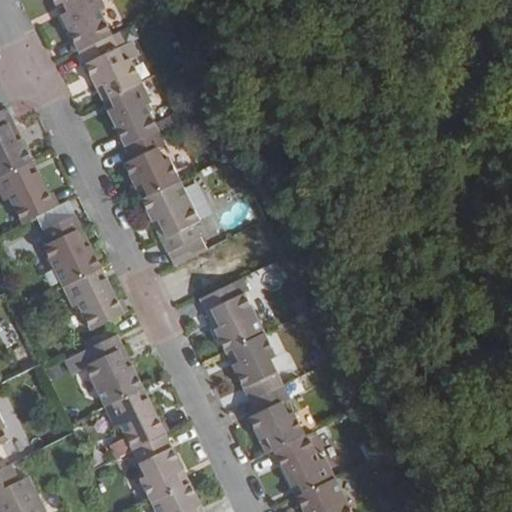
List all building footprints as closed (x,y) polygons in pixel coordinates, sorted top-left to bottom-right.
[(69,0),(57,6),(80,53),(113,37),(100,12),(106,10),(101,0),(69,0)] [(113,37),(80,53),(103,101),(141,82),(131,60),(125,63),(118,48),(113,37)] [(132,42),(118,48),(125,63),(131,60),(139,57),(132,42)] [(151,103),(141,82),(103,101),(126,148),(159,132),(146,106),(151,103)] [(7,110),(0,113),(0,179),(34,164),(11,118),(7,110)] [(165,144),(159,132),(126,148),(132,160),(124,164),(142,201),(180,182),(169,160),(164,162),(158,148),(165,144)] [(34,164),(0,179),(0,191),(7,206),(13,203),(24,226),(56,210),(34,164)] [(200,223),(180,182),(142,201),(168,255),(201,239),(195,225),(200,223)] [(46,247),(65,288),(102,271),(76,216),(44,232),(50,245),(46,247)] [(187,270),(168,278),(177,299),(197,290),(187,270)] [(102,271),(65,288),(75,308),(79,305),(92,332),(125,316),(102,271)] [(240,296),(234,284),(201,300),(227,353),(265,334),(245,293),(240,296)] [(277,359),(265,334),(227,353),(251,403),(284,386),(272,361),(277,359)] [(88,370),(107,408),(144,390),(119,337),(67,362),(74,377),(88,370)] [(321,368),(313,372),(320,385),(328,382),(321,368)] [(313,372),(284,386),(251,403),(257,415),(249,418),(267,455),(275,452),(305,437),(294,414),(288,416),(282,404),(320,385),(313,372)] [(125,432),(134,451),(167,436),(144,390),(107,408),(119,434),(125,432)] [(309,435),(305,437),(275,452),(297,498),(336,480),(326,459),(321,462),(309,435)] [(141,479),(153,503),(191,485),(167,436),(134,451),(146,476),(141,479)] [(124,438),(109,446),(117,461),(132,454),(124,438)] [(11,466),(0,471),(0,511),(45,511),(29,479),(19,484),(11,466)] [(351,511),(336,480),(297,498),(304,511),(351,511)] [(204,511),(191,485),(153,503),(157,511),(204,511)]
